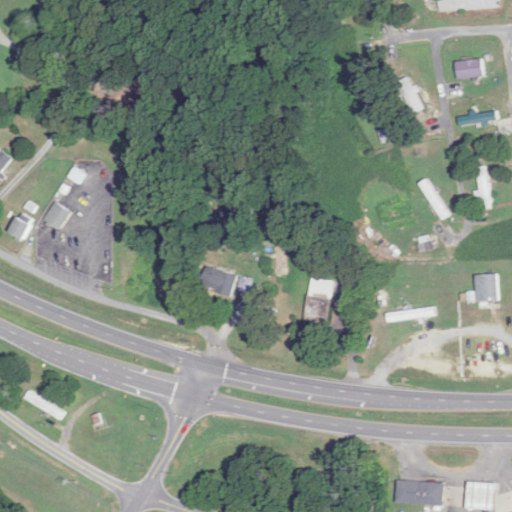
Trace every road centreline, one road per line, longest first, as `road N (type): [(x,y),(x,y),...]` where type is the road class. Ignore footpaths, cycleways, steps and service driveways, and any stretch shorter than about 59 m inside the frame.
road 1 (primary): [(511,402),(397,398),(268,380),(90,329),(0,289)]
road 2 (primary): [(0,326),(82,362),(262,413),(511,435)]
road 3 (residential): [(193,395),(215,348),(210,334),(89,295),(0,252)]
road 4 (residential): [(199,511),(29,439),(0,412)]
road 5 (residential): [(431,35),(468,221)]
road 6 (residential): [(136,511),(193,395)]
